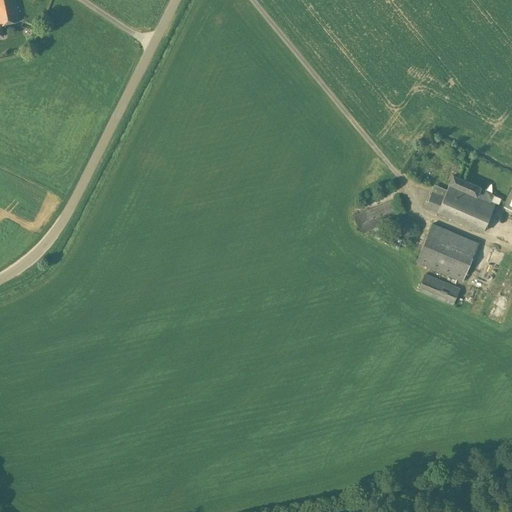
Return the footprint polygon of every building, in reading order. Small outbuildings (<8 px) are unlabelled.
[(0,0),(0,36),(3,36),(1,26),(20,21),(15,0),(0,0)] [(448,184),(449,185),(444,197),(432,192),(425,207),(437,213),(483,233),(496,202),(478,195),(480,187),(453,175),(448,184)] [(405,212),(399,198),(354,216),(361,234),(394,220),(393,217),(405,212)] [(406,239),(415,225),(399,215),(390,230),(406,239)] [(432,223),(415,263),(462,282),(479,243),(432,223)] [(417,291),(453,306),(459,288),(424,274),(417,291)]
